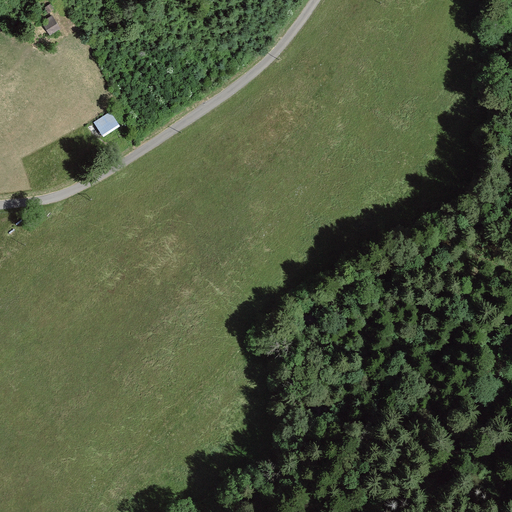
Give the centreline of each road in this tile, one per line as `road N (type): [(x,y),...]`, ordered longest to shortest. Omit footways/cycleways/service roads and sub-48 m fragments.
road 1 (unclassified): [(316,0),(264,64),(163,136),(79,188),(0,205)]
road 2 (track): [(511,357),(427,511)]
